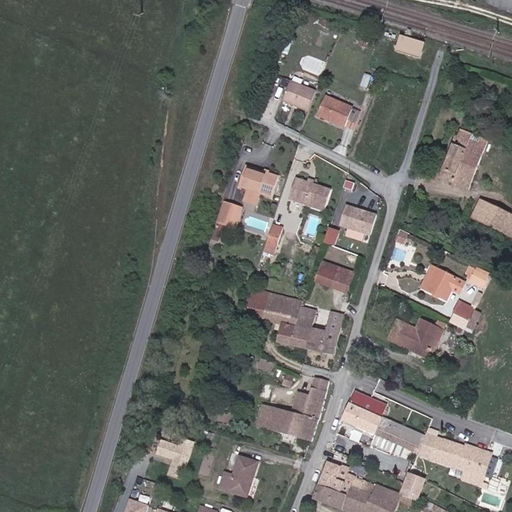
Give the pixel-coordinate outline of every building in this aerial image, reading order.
[(424,44),(401,37),(396,52),(419,59),(424,44)] [(308,112),(316,92),(291,81),(283,101),(308,112)] [(326,96),(319,111),(332,117),(330,120),(346,127),(354,108),(326,96)] [(332,117),(319,111),(317,115),(330,120),(332,117)] [(462,129),(453,126),(434,174),(464,186),(485,138),(478,135),(475,142),(471,140),(474,134),(467,131),(465,137),(460,135),(462,129)] [(270,180),(238,169),(232,189),(240,191),(236,203),(248,207),(252,195),(263,199),(270,180)] [(320,193),(311,190),(304,188),(287,182),(280,202),(314,212),(320,193)] [(477,221),(485,204),(474,199),(466,216),(477,221)] [(368,213),(335,204),(329,224),(362,232),(368,213)] [(511,235),(511,215),(485,204),(477,221),(511,237),(511,235)] [(217,229),(224,208),(218,206),(211,227),(217,229)] [(228,209),(224,208),(217,229),(229,233),(231,226),(223,223),(228,209)] [(236,212),(228,209),(223,223),(231,226),(236,212)] [(324,242),(336,245),(341,230),(329,227),(324,242)] [(274,232),(264,228),(257,249),(267,253),(274,232)] [(325,232),(317,229),(312,243),(320,246),(325,232)] [(401,231),(398,241),(405,243),(408,233),(401,231)] [(398,235),(392,232),(388,239),(395,242),(398,235)] [(345,272),(311,261),(304,283),(338,293),(345,272)] [(418,290),(428,268),(424,266),(413,288),(418,290)] [(448,278),(428,268),(418,290),(438,300),(448,278)] [(486,287),(489,279),(474,273),(471,281),(486,287)] [(256,295),(238,290),(232,316),(249,320),(256,295)] [(289,309),(290,303),(256,295),(249,320),(272,324),(268,342),(297,348),(301,329),(285,327),(289,309)] [(305,312),(289,309),(285,327),(301,329),(305,312)] [(447,312),(442,322),(458,329),(462,320),(447,312)] [(301,329),(297,348),(326,353),(334,318),(322,316),(320,315),(316,333),(301,329)] [(428,337),(432,339),(436,329),(414,319),(409,329),(391,320),(381,339),(400,348),(402,344),(420,353),(428,337)] [(232,337),(229,345),(241,350),(244,342),(232,337)] [(402,344),(400,348),(423,359),(432,339),(428,337),(420,353),(402,344)] [(301,395),(289,392),(283,411),(254,403),(247,426),(303,440),(308,420),(309,420),(319,381),(305,378),(301,395)] [(396,448),(411,454),(418,438),(373,419),(379,406),(347,391),(335,420),(370,435),(396,448)] [(247,401),(244,411),(241,423),(247,426),(254,403),(247,401)] [(370,435),(335,420),(334,423),(368,439),(370,435)] [(430,438),(420,434),(418,438),(411,454),(423,460),(430,438)] [(370,435),(368,439),(366,444),(392,457),(396,448),(370,435)] [(179,477),(190,442),(177,437),(174,445),(158,440),(153,453),(170,459),(165,473),(179,477)] [(475,484),(478,478),(472,475),(478,455),(459,449),(430,438),(423,460),(459,472),(456,480),(474,487),(473,489),(480,492),(482,487),(475,484)] [(472,475),(478,478),(485,455),(461,445),(459,449),(478,455),(472,475)] [(252,462),(235,456),(228,475),(219,472),(214,488),(241,497),(252,462)] [(417,481),(403,475),(399,485),(395,495),(385,491),(369,485),(368,487),(339,475),(340,471),(321,462),(313,486),(340,497),(344,488),(375,500),(378,494),(393,500),(409,507),(417,481)] [(395,495),(399,485),(390,481),(385,491),(395,495)] [(340,497),(313,486),(308,500),(339,511),(388,511),(393,500),(378,494),(375,500),(344,488),(340,497)] [(142,511),(144,505),(125,499),(120,511),(142,511)]
